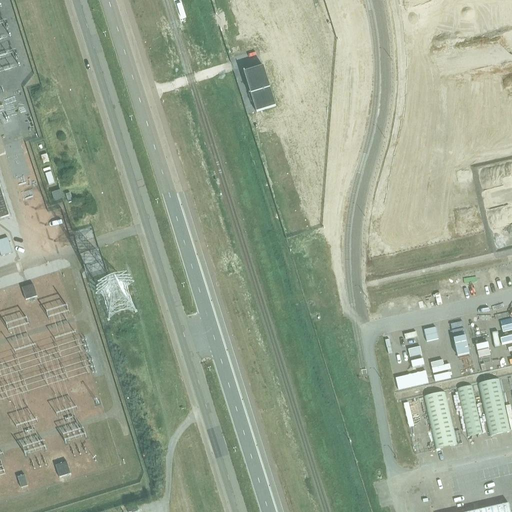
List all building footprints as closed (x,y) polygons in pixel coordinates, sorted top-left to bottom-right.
[(264,67),(244,73),(256,112),(276,106),(264,67)] [(44,164),(49,162),(47,155),(41,156),(44,164)] [(51,173),(45,175),(49,185),(55,183),(51,173)] [(0,187),(0,218),(9,216),(0,187)] [(61,190),(51,193),(54,202),(63,199),(61,190)] [(37,297),(34,285),(22,289),(26,300),(37,297)] [(431,328),(420,330),(423,342),(434,339),(431,328)] [(452,356),(465,355),(463,339),(451,340),(452,356)] [(489,437),(511,432),(499,380),(478,384),(489,437)] [(483,434),(472,386),(446,392),(448,405),(460,402),(467,437),(483,434)] [(435,450),(457,445),(445,393),(423,397),(435,450)] [(405,402),(399,404),(405,427),(411,426),(405,402)] [(71,474),(67,462),(56,466),(60,477),(71,474)] [(25,476),(18,478),(22,488),(29,486),(25,476)] [(475,484),(479,502),(476,503),(476,505),(479,504),(480,509),(483,508),(483,507),(492,504),(487,481),(486,479),(475,482),(476,484),(475,484)] [(498,482),(505,511),(511,511),(511,487),(510,479),(498,482)] [(451,511),(447,494),(435,497),(439,511),(451,511)]
